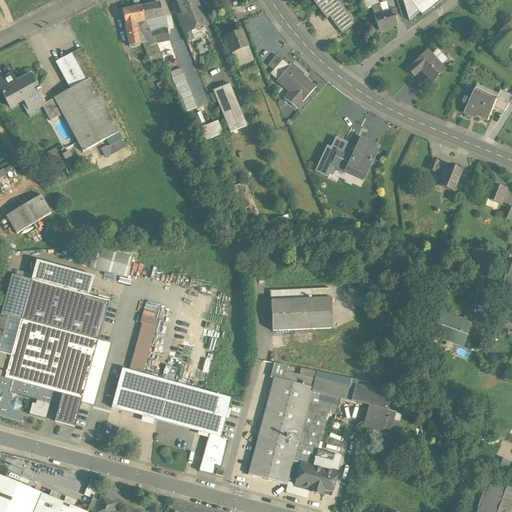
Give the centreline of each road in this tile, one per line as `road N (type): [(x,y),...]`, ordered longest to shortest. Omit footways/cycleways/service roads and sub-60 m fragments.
road 1 (tertiary): [(268,0),(346,84),(511,161)]
road 2 (residential): [(269,511),(0,438)]
